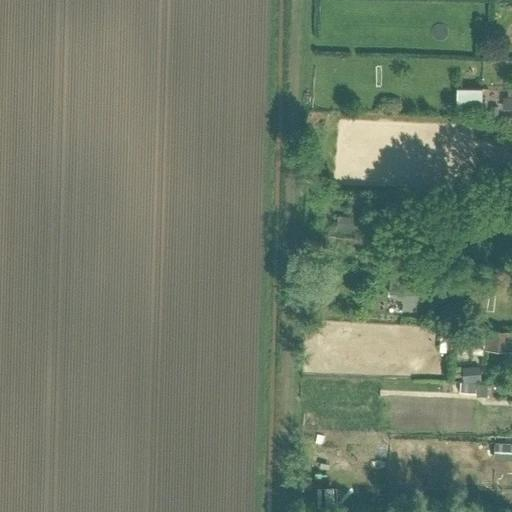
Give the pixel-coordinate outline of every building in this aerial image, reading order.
[(451,111),(482,109),(480,87),(450,88),(451,111)] [(353,217),(338,217),(338,229),(353,229),(353,217)] [(485,332),(485,347),(511,349),(511,333),(485,332)] [(463,369),(464,382),(476,381),(475,368),(463,369)] [(475,394),(476,385),(461,384),(460,393),(475,394)] [(494,461),(511,461),(511,443),(494,443),(494,461)] [(336,504),(336,487),(311,487),(311,504),(336,504)]
